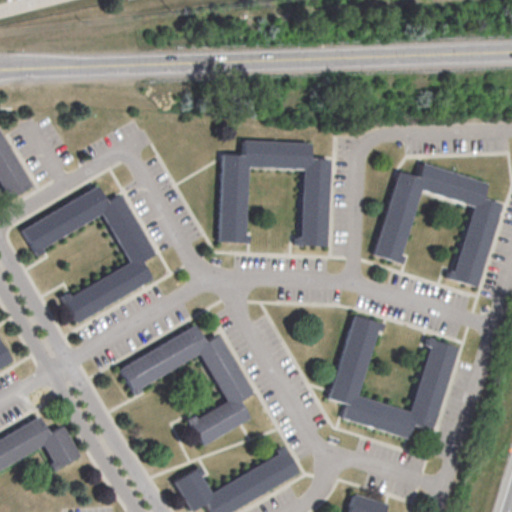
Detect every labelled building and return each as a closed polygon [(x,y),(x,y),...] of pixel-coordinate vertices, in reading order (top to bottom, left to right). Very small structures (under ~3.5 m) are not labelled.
[(0,191),(4,199),(27,186),(0,133),(0,191)] [(215,242),(218,153),(238,154),(238,139),(307,142),(306,156),(327,157),(324,247),(293,246),(293,237),(298,237),(300,169),(245,167),(242,235),(245,235),(245,244),(215,242)] [(369,256),(395,171),(413,177),(418,163),(483,183),(479,197),(499,203),(473,289),(443,280),(446,271),(450,272),(470,207),(417,191),(396,256),(400,257),(398,265),(369,256)] [(18,229),(95,184),(105,201),(118,193),(152,253),(140,260),(150,278),(73,323),(57,297),(65,292),(67,296),(126,262),(98,213),(39,248),(41,251),(33,255),(18,229)] [(350,315),(324,400),(342,406),(338,420),(403,441),(407,427),(427,433),(454,347),(425,338),(422,347),(426,348),(406,413),(353,397),(373,331),(376,332),(379,324),(350,315)] [(115,369),(192,325),(202,342),(215,334),(248,392),(235,399),(246,418),(199,444),(184,418),(191,414),(193,418),(222,401),(195,355),(137,388),(138,391),(130,396),(115,369)] [(0,349),(8,363),(0,367),(0,349)] [(0,438),(35,418),(44,434),(58,426),(77,457),(54,471),(39,445),(0,468),(0,438)] [(169,483),(186,511),(188,511),(201,505),(204,511),(229,511),(294,474),(279,448),(272,452),(274,455),(207,494),(197,477),(200,475),(196,468),(169,483)] [(344,511),(350,494),(383,505),(380,511),(344,511)]
